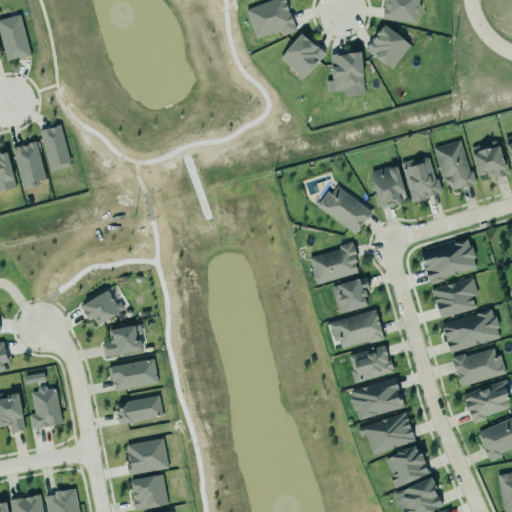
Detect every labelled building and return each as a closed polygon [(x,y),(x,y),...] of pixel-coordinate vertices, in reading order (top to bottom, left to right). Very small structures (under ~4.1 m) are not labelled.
[(270,0),(245,9),(255,39),(279,30),(281,35),(295,31),(283,0),(270,0)] [(419,0),(383,0),(381,19),(415,24),(419,0)] [(0,41),(5,62),(29,56),(19,14),(0,19),(0,41)] [(364,47),(390,68),(409,43),(383,23),(364,47)] [(323,54),(300,33),(278,57),(301,79),(323,54)] [(327,53),(332,90),(359,87),(358,73),(361,73),(358,48),(348,49),(347,51),(327,53)] [(35,129),(52,125),(52,124),(56,123),(68,165),(46,170),(35,129)] [(511,171),(511,134),(502,137),(511,172),(511,171)] [(431,147),(457,140),(466,172),(469,171),(473,182),(450,189),(448,182),(445,183),(443,178),(440,179),(431,147)] [(11,148),(21,190),(34,187),(33,182),(44,179),(35,142),(11,148)] [(490,176),(505,172),(501,159),(499,160),(495,144),(486,147),(485,145),(473,149),(474,151),(467,153),(474,174),(483,172),(483,174),(489,172),(490,176)] [(0,151),(0,191),(15,187),(5,150),(0,151)] [(399,163),(410,202),(438,194),(428,156),(399,163)] [(396,165),(369,172),(378,208),(405,201),(396,165)] [(314,205),(324,190),(328,193),(333,185),(368,211),(352,233),(314,205)] [(425,284),(440,279),(440,277),(472,267),(469,257),(471,256),(467,245),(465,245),(463,238),(416,252),(425,284)] [(308,255),(314,284),(357,274),(351,246),(308,255)] [(330,285),(362,276),(365,288),(362,289),(364,294),(361,295),(364,304),(335,312),(328,288),(330,285)] [(427,289),(468,277),(473,294),(467,296),(471,307),(436,317),(432,303),(431,303),(427,289)] [(121,311),(108,289),(80,305),(93,327),(121,311)] [(325,321),(371,308),(380,337),(366,341),(365,339),(338,347),(335,339),(331,340),(325,321)] [(437,323),(487,308),(489,315),(492,315),(495,327),(493,328),(495,337),(445,352),(437,323)] [(101,343),(103,357),(140,352),(136,326),(107,330),(109,342),(101,343)] [(345,354),(380,344),(384,355),(382,355),(384,359),(386,358),(389,367),(388,367),(389,370),(350,381),(347,369),(349,368),(345,354)] [(447,356),(461,352),(462,355),(490,347),(492,355),(496,354),(502,373),(456,386),(455,383),(454,383),(451,375),(452,373),(450,368),(449,368),(447,360),(447,356)] [(104,366),(150,357),(154,382),(111,389),(109,379),(106,380),(104,366)] [(44,380),(42,372),(23,377),(25,385),(44,380)] [(391,377),(347,390),(349,397),(346,398),(350,410),(353,409),(356,418),(399,405),(391,377)] [(511,409),(502,381),(462,394),(470,422),(511,409)] [(28,429),(25,412),(32,411),(28,390),(35,389),(35,387),(46,385),(46,387),(54,386),(61,423),(28,429)] [(24,431),(16,392),(0,395),(0,426),(8,425),(9,434),(24,431)] [(112,402),(156,394),(160,416),(116,424),(112,402)] [(365,435),(370,454),(413,442),(405,413),(356,427),(358,437),(365,435)] [(473,434),(476,432),(476,430),(511,414),(511,445),(497,452),(498,454),(486,460),(484,457),(483,458),(473,434)] [(123,443),(160,437),(166,467),(126,473),(122,453),(125,453),(123,443)] [(405,447),(411,444),(414,449),(416,448),(419,454),(418,454),(421,459),(421,460),(426,471),(391,486),(386,475),(388,474),(381,458),(386,455),(387,455),(394,452),(393,451),(404,446),(405,447)] [(511,511),(500,511),(493,474),(511,471),(511,511)] [(127,477),(152,472),(159,473),(164,501),(133,508),(127,477)] [(428,475),(389,492),(397,510),(399,509),(400,511),(421,511),(438,504),(430,489),(434,487),(428,475)] [(46,511),(77,511),(74,489),(44,494),(46,511)] [(10,511),(41,511),(39,495),(8,500),(10,511)]
